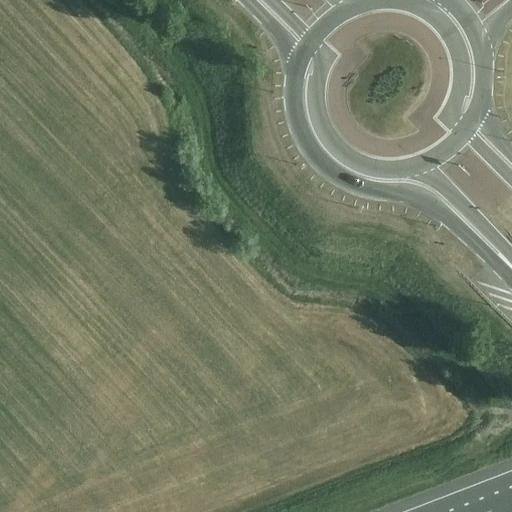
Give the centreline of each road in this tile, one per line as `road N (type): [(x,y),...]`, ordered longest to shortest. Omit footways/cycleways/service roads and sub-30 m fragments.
road 1 (trunk): [(297,59),(291,113),(316,165),(350,188),(418,196),(511,276)]
road 2 (trunk): [(310,40),(325,58),(316,99),(329,139),(353,161),(406,168)]
road 3 (trunk): [(406,168),(480,224),(511,269)]
road 4 (trunk): [(463,132),(452,120),(454,50),(422,12)]
